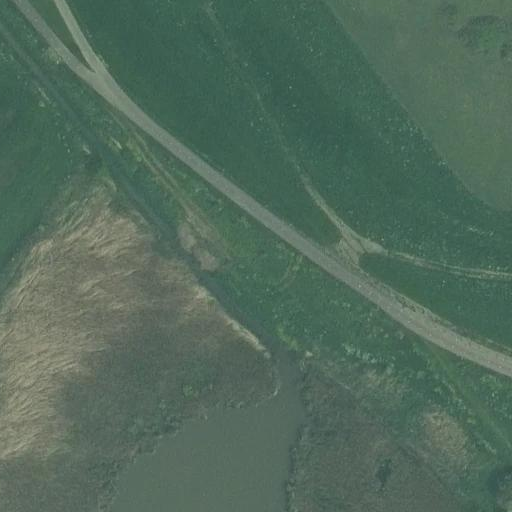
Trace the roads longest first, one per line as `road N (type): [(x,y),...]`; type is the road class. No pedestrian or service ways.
road 1 (track): [(133,0),(289,198),(343,252)]
road 2 (track): [(343,252),(348,238),(213,25)]
road 3 (track): [(343,252),(511,321)]
road 4 (track): [(348,238),(397,260),(511,279)]
road 5 (track): [(511,449),(417,326)]
